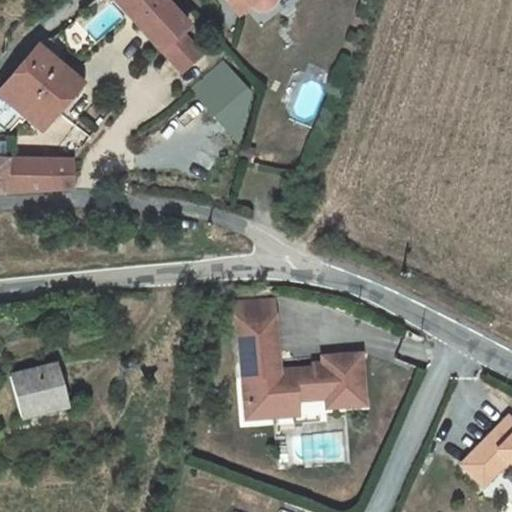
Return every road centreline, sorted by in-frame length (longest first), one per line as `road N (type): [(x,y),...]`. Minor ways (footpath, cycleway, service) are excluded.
road 1 (residential): [(0,201),(198,207),(294,247),(346,280)]
road 2 (unclassified): [(346,280),(241,266),(0,291)]
road 3 (unknown): [(452,336),(378,511)]
road 4 (unclassified): [(511,368),(346,280)]
